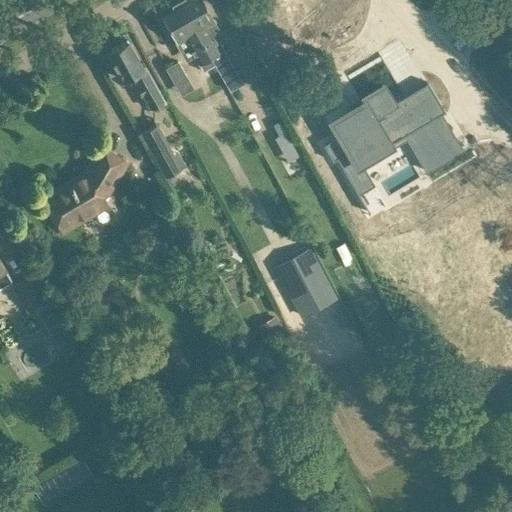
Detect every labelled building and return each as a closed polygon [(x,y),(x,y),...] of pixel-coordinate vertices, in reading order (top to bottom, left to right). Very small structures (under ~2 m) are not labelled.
[(215,64),(178,0),(159,11),(176,41),(184,36),(199,64),(203,71),(215,64)] [(202,0),(178,0),(215,64),(226,58),(215,41),(223,37),(212,19),(213,18),(202,0)] [(126,39),(107,51),(122,78),(133,72),(152,106),(163,99),(144,66),(142,67),(126,39)] [(178,61),(165,68),(174,83),(187,76),(178,61)] [(336,137),(323,145),(333,161),(337,158),(355,189),(356,188),(367,182),(370,185),(372,184),(359,162),(442,113),(445,111),(428,82),(396,101),(393,103),(383,87),(363,100),(362,99),(360,100),(363,105),(353,111),(352,109),(332,121),(340,135),(336,137)] [(260,95),(244,105),(272,157),(288,148),(260,95)] [(159,123),(140,133),(164,179),(186,167),(178,152),(175,154),(159,123)] [(434,150),(433,151),(440,162),(461,149),(454,138),(434,150)] [(126,160),(104,148),(88,175),(72,184),(70,180),(43,195),(64,230),(106,205),(101,196),(107,193),(126,160)] [(276,264),(301,314),(337,296),(312,246),(276,264)] [(0,287),(11,281),(0,262),(0,287)] [(71,344),(46,303),(52,299),(35,272),(12,286),(28,313),(33,310),(58,351),(59,351),(67,346),(71,344)] [(330,304),(301,320),(322,356),(351,340),(330,304)] [(67,346),(59,351),(62,356),(71,351),(67,346)] [(254,356),(233,367),(251,405),(272,395),(254,356)]
